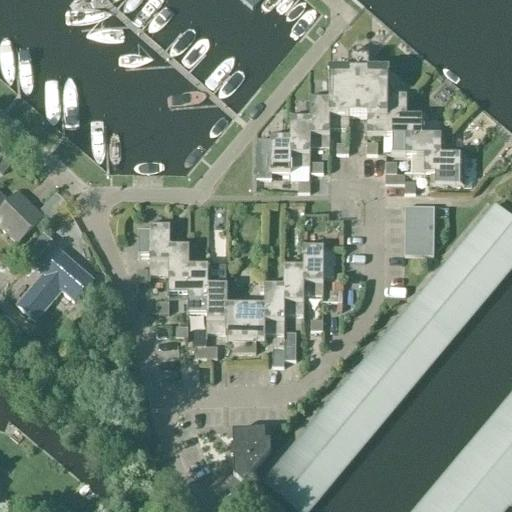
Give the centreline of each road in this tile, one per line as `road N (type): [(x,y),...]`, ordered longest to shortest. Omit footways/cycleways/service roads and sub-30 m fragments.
road 1 (unclassified): [(158,407),(284,396),(311,383),(374,300),(373,190),(340,189)]
road 2 (unclassified): [(92,202),(193,199),(345,17),(326,0)]
road 3 (unclassified): [(158,407),(92,202)]
road 4 (residential): [(92,202),(0,117)]
